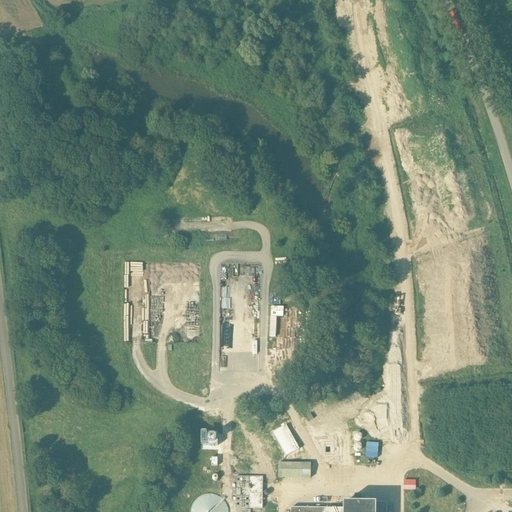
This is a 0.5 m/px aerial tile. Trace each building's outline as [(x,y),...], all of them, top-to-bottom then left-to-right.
[(231,453),(231,454),(231,456),(231,458),(232,459),(232,461),(233,463),(234,464),(235,466),(236,467),(237,468),(238,469),(240,470),(241,471),(243,472),(244,472),(246,473),(248,473),(249,473),(251,473),(253,473),(255,473),(256,472),(258,472),(259,471),(261,470),(262,469),(263,469),(264,468),(265,467),(266,465),(267,464),(268,462),(268,461),(269,459),(269,457),(269,456),(270,454),(269,452),(269,451),(269,449),(268,447),(268,446),(267,444),(266,443),(265,441),(264,440),(262,439),(261,438),(259,437),(258,436),(256,436),(255,435),(253,435),(251,435),(250,435),(248,435),(246,435),(245,436),(243,436),(241,437),(240,438),(238,439),(237,440),(236,441),(235,443),(234,444),(233,446),(232,448),(232,449),(231,451),(231,453)] [(310,478),(310,464),(279,464),(279,478),(310,478)] [(263,477),(236,477),(236,508),(262,509),(263,498),(263,487),(263,477)] [(202,496),(201,496),(200,497),(199,497),(198,498),(197,498),(197,499),(196,499),(196,500),(195,500),(195,501),(194,501),(194,502),(193,503),(193,504),(192,505),(192,506),(191,507),(191,508),(191,509),(191,510),(191,511),(190,511),(228,511),(228,510),(228,509),(227,508),(227,507),(227,506),(226,505),(226,504),(225,503),(225,502),(224,502),(224,501),(223,500),(222,499),(221,498),(220,498),(219,497),(218,496),(217,496),(216,496),(216,495),(215,495),(214,495),(213,495),(212,494),(211,494),(210,494),(209,494),(208,494),(207,494),(206,494),(205,495),(204,495),(203,495),(202,496)] [(343,509),(291,508),(290,511),(386,511),(387,504),(343,503),(343,509)]
